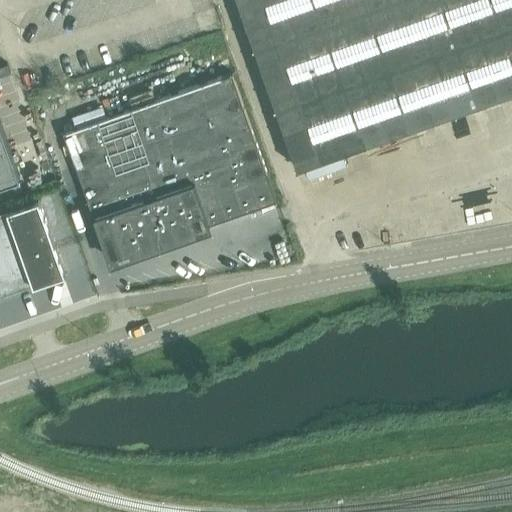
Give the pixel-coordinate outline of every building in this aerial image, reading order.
[(511,0),(239,0),(298,166),(511,90),(511,0)] [(181,232),(277,198),(233,71),(65,130),(109,257),(161,239),(160,236),(176,230),(178,238),(183,237),(181,232)] [(0,116),(0,182),(21,175),(0,116)] [(343,152),(306,165),(306,166),(310,176),(347,163),(344,153),(343,152)] [(39,197),(0,210),(0,294),(66,272),(39,197)]
